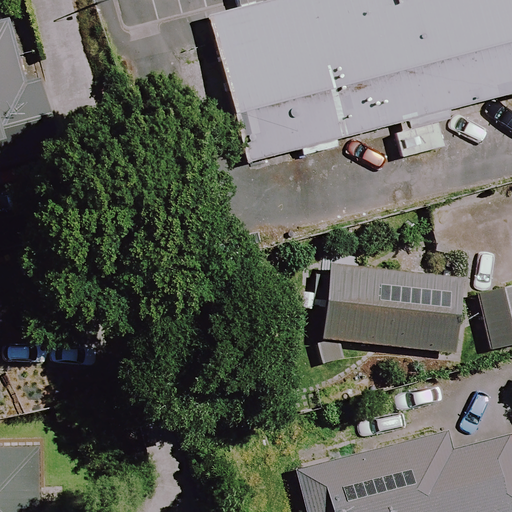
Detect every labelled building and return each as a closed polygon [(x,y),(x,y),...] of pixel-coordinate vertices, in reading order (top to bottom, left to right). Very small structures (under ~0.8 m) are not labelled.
[(511,0),(263,0),(199,16),(236,168),(511,102),(511,0)] [(13,16),(0,19),(0,136),(43,125),(13,16)] [(466,271),(333,258),(321,338),(454,355),(466,271)] [(511,278),(479,286),(492,347),(511,342),(511,278)] [(450,424),(294,467),(306,511),(511,511),(511,433),(453,443),(450,424)] [(0,511),(31,511),(30,449),(0,449),(0,511)]
